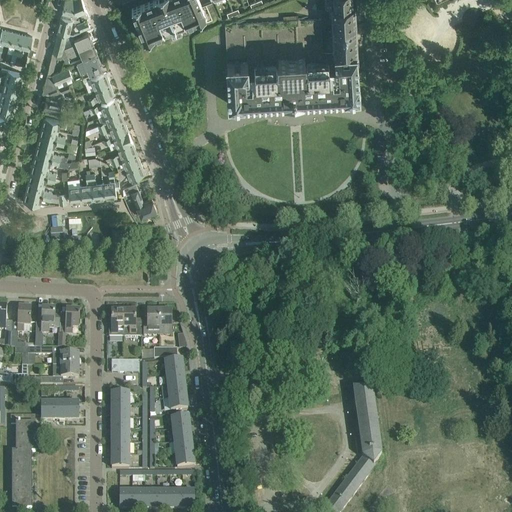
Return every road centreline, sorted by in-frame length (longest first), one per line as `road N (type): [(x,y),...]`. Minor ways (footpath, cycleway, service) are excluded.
road 1 (secondary): [(222,511),(192,286),(200,251)]
road 2 (residential): [(159,165),(258,114),(340,111),(375,119)]
road 3 (residential): [(96,511),(91,295)]
road 4 (residential): [(53,0),(3,202)]
road 5 (secondary): [(200,251),(399,229)]
road 6 (residential): [(159,165),(95,5)]
road 7 (unknown): [(206,138),(212,46),(276,35)]
